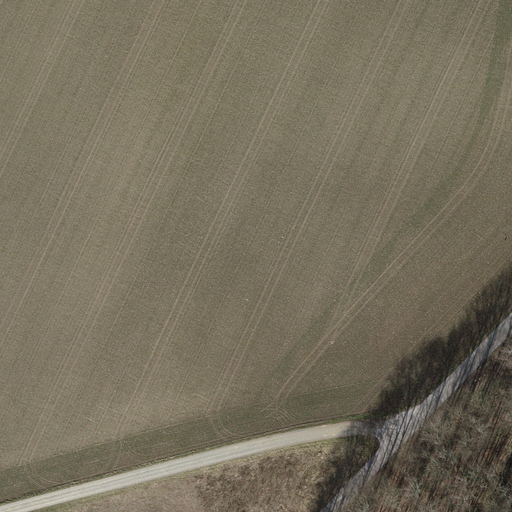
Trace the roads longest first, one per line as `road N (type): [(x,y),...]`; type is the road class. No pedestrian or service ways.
road 1 (track): [(3,511),(286,439),(404,422)]
road 2 (track): [(511,319),(325,511)]
